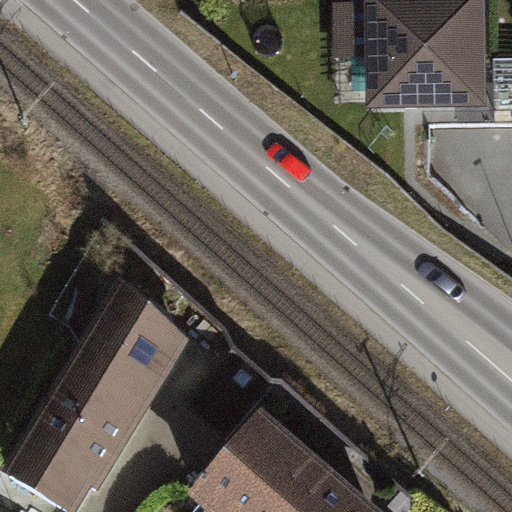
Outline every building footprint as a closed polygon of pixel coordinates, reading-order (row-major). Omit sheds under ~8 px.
[(477,57),(475,0),(360,0),(362,108),(478,106),(477,57)] [(511,56),(477,57),(478,106),(511,108),(511,56)] [(4,471),(64,511),(83,511),(199,340),(125,291),(4,471)] [(230,353),(180,407),(216,440),(266,385),(230,353)] [(182,503),(192,511),(276,511),(317,465),(259,414),(182,503)] [(372,511),(317,465),(276,511),(372,511)]
